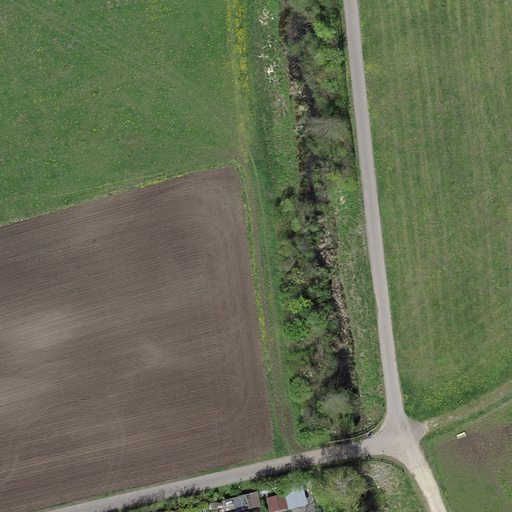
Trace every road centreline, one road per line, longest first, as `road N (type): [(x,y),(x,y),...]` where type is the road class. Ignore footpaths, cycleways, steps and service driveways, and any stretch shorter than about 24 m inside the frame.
road 1 (track): [(397,442),(352,0)]
road 2 (track): [(115,511),(397,442)]
road 3 (track): [(397,442),(511,389)]
